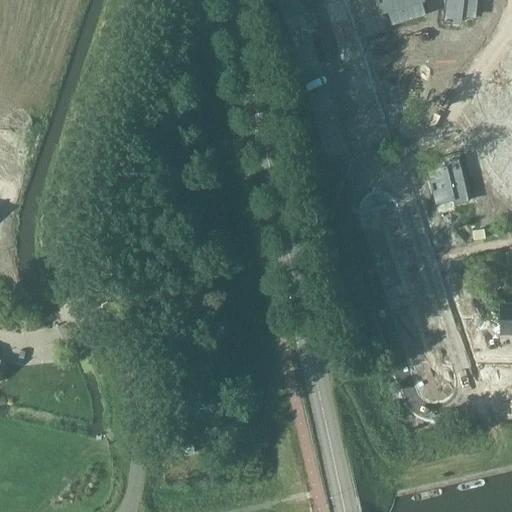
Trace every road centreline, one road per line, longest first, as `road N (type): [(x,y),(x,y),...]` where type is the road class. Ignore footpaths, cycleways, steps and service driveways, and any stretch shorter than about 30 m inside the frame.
road 1 (residential): [(129,0),(61,227),(69,280),(135,398),(137,457),(127,511)]
road 2 (tertiary): [(344,511),(234,0)]
